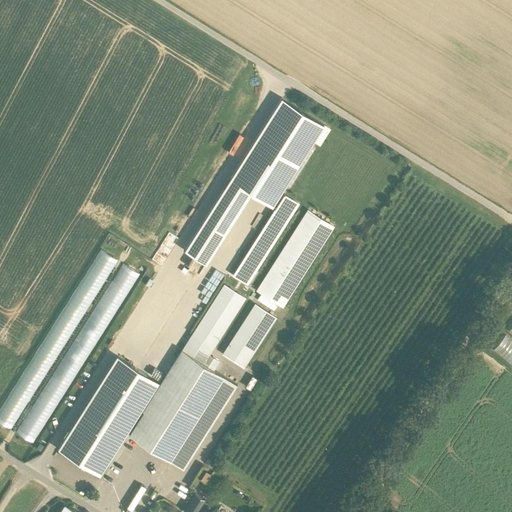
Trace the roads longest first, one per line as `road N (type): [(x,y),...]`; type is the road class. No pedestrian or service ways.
road 1 (track): [(511,222),(154,0)]
road 2 (track): [(373,485),(511,278)]
